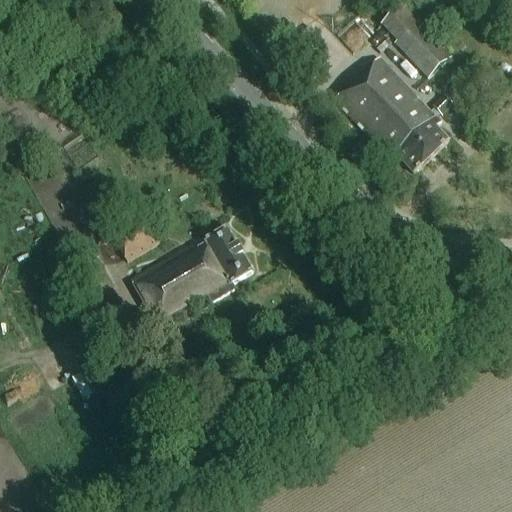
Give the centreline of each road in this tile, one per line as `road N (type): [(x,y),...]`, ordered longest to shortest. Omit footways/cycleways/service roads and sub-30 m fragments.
road 1 (tertiary): [(158,0),(332,181),(376,222),(432,256)]
road 2 (track): [(434,352),(203,491)]
